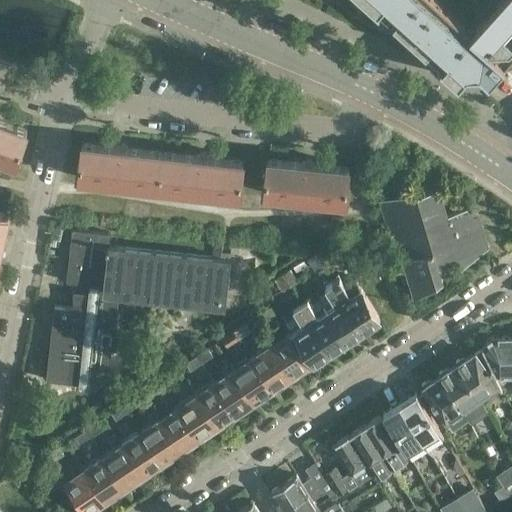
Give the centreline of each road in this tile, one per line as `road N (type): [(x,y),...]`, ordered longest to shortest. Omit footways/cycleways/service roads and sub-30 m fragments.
road 1 (residential): [(158,511),(511,277)]
road 2 (residential): [(62,102),(344,131),(368,91)]
road 3 (residential): [(62,102),(0,392)]
road 4 (secondary): [(368,91),(158,0)]
road 5 (secondary): [(483,156),(368,91)]
